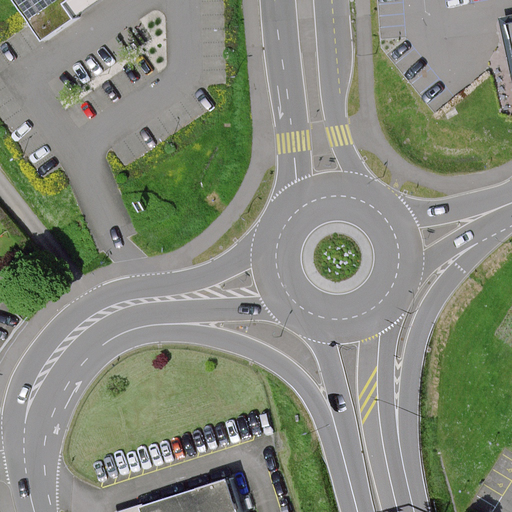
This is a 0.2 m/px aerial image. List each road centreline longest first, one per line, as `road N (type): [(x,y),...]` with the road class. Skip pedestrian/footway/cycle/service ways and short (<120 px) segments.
road 1 (unclassified): [(32,506),(84,377),(111,349),(145,334),(223,340),(267,357),(306,387),(345,460)]
road 2 (unclassified): [(420,511),(408,416),(422,327),(460,268),(511,224)]
road 3 (tertiary): [(166,297),(111,309),(64,343),(31,400),(23,447)]
road 4 (primary): [(408,511),(388,422),(389,328),(401,293)]
road 5 (primary): [(275,0),(293,140),(288,206)]
road 6 (primary): [(368,191),(333,109),(332,0)]
road 7 (primary): [(307,321),(336,390),(345,460)]
road 8 (tertiary): [(275,223),(241,257),(166,297)]
road 9 (tertiary): [(166,297),(295,315)]
